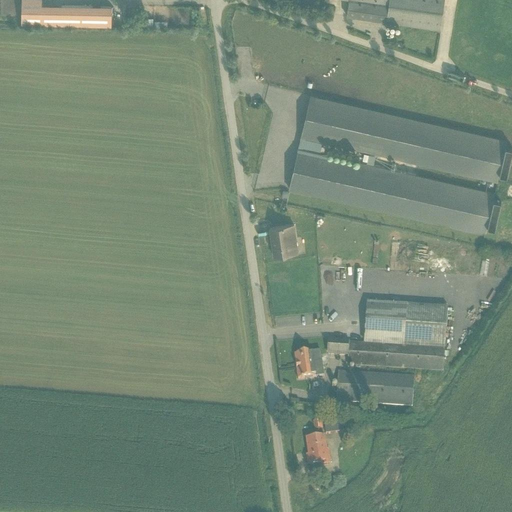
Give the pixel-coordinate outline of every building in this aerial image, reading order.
[(33,0),(33,24),(124,26),(125,4),(54,2),(54,0),(33,0)] [(403,22),(453,27),(455,0),(359,0),(358,18),(403,22)] [(152,15),(141,15),(140,24),(152,24),(152,15)] [(320,96),(301,191),(407,212),(399,213),(498,232),(503,211),(500,188),(444,177),(443,185),(435,186),(434,190),(428,191),(356,177),(355,170),(360,170),(362,160),(380,158),(393,160),(395,160),(491,179),(497,178),(507,180),(510,180),(511,167),(511,136),(511,134),(320,96)] [(273,257),(299,254),(295,224),(269,227),(273,257)] [(387,367),(457,370),(460,306),(379,303),(377,346),(340,344),(339,355),(388,357),(387,367)] [(297,382),(319,379),(315,353),(294,355),(297,382)] [(394,407),(424,408),(425,377),(373,374),(372,383),(355,382),(356,372),(351,372),(350,402),(394,404),(394,407)] [(309,467),(330,465),(328,438),(306,440),(309,467)]
